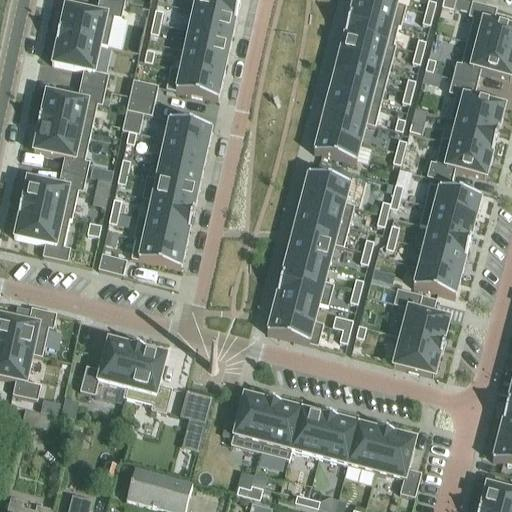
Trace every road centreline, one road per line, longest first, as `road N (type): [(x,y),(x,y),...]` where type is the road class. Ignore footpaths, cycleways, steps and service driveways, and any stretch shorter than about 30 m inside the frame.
road 1 (residential): [(267,0),(192,335)]
road 2 (residential): [(192,335),(474,409)]
road 3 (residential): [(0,287),(192,335)]
road 4 (residential): [(474,409),(511,270)]
